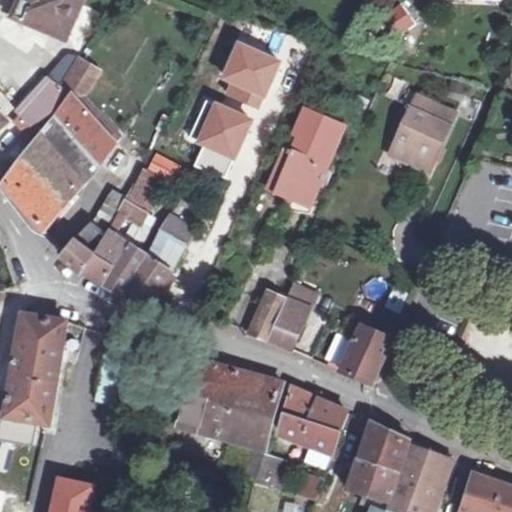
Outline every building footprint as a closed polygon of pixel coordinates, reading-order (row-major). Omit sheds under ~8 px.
[(89,0),(26,0),(25,5),(35,10),(33,16),(74,35),(89,0)] [(455,0),(455,6),(502,9),(503,0),(455,0)] [(395,37),(417,24),(405,4),(383,16),(395,37)] [(240,43),(223,80),(234,85),(229,96),(262,111),(284,62),(240,43)] [(78,105),(84,111),(101,83),(92,77),(95,72),(82,64),(63,96),(75,104),(78,105)] [(75,104),(63,96),(53,88),(26,122),(38,134),(37,135),(46,142),(78,105),(75,104)] [(0,97),(0,139),(13,129),(0,119),(0,108),(5,104),(0,97)] [(463,117),(426,101),(401,157),(437,173),(463,117)] [(216,104),(199,144),(238,161),(255,121),(216,104)] [(78,105),(46,142),(9,189),(28,211),(48,235),(107,167),(104,165),(121,145),(84,111),(78,105)] [(349,131),(308,112),(296,138),(300,140),(294,153),(289,151),(271,189),(313,210),(324,186),(318,183),(326,169),(330,170),(349,131)] [(133,207),(148,214),(163,182),(148,174),(139,192),(141,193),(133,207)] [(175,222),(198,234),(211,209),(195,200),(188,196),(175,222)] [(117,200),(99,230),(112,238),(124,216),(130,206),(117,200)] [(153,216),(148,214),(133,207),(130,206),(124,216),(146,227),(153,216)] [(198,234),(175,222),(155,261),(131,299),(153,310),(154,307),(177,274),(198,234)] [(106,247),(112,238),(99,230),(84,247),(100,257),(106,247)] [(109,287),(133,248),(117,239),(110,250),(106,247),(100,257),(88,275),(98,281),(109,287)] [(87,277),(88,275),(100,257),(84,247),(82,245),(69,260),(68,263),(78,270),(87,277)] [(131,299),(155,261),(152,259),(154,255),(149,252),(147,256),(133,248),(109,287),(120,294),(131,299)] [(289,299),(305,307),(314,289),(297,282),(293,292),(289,299)] [(270,340),(289,299),(271,291),(252,335),(270,340)] [(305,307),(289,299),(270,340),(286,347),(305,307)] [(29,319),(21,376),(19,388),(16,413),(15,422),(44,427),(60,429),(74,325),(42,320),(29,319)] [(346,374),(375,387),(396,341),(367,328),(346,374)] [(118,338),(110,378),(104,407),(119,411),(132,416),(146,346),(126,340),(118,338)] [(183,431),(256,454),(267,457),(286,388),(282,386),(239,373),(221,368),(182,357),(178,374),(196,380),(183,431)] [(312,428),(319,403),(311,399),(296,393),(288,419),(291,420),(312,428)] [(319,403),(312,428),(346,440),(354,418),(335,410),(319,403)] [(119,411),(115,426),(127,428),(138,430),(141,418),(132,416),(119,411)] [(15,422),(16,413),(12,413),(7,413),(5,420),(9,420),(15,422)] [(15,422),(9,420),(5,420),(0,419),(0,452),(1,453),(4,445),(40,451),(44,427),(15,422)] [(339,457),(346,440),(312,428),(291,420),(285,442),(338,460),(339,457)] [(127,428),(115,426),(112,439),(111,444),(134,448),(138,430),(127,428)] [(376,427),(362,464),(404,478),(414,449),(415,443),(397,435),(380,429),(376,427)] [(418,450),(402,499),(433,509),(452,463),(442,460),(418,450)] [(260,487),(267,457),(256,454),(249,483),(260,487)] [(290,464),(267,457),(260,487),(258,494),(281,500),(290,464)] [(404,478),(362,464),(351,494),(393,506),(404,478)] [(308,473),(305,479),(328,485),(331,479),(308,473)] [(467,511),(468,511),(511,511),(511,489),(488,479),(477,475),(467,511)] [(328,485),(305,479),(297,503),(319,508),(327,488),(328,485)] [(432,511),(433,509),(402,499),(398,511),(432,511)]
